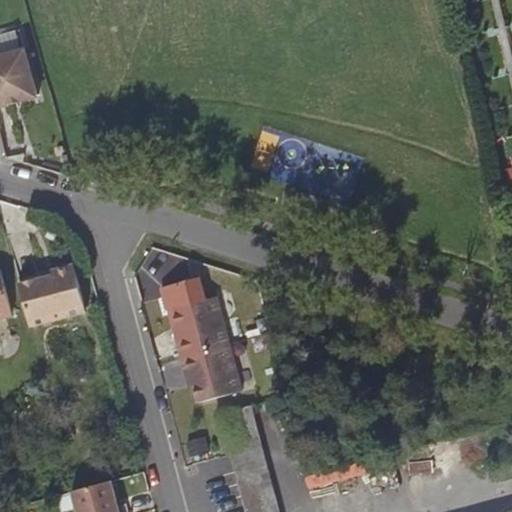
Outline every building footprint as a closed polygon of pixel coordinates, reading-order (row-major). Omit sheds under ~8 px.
[(0,109),(37,99),(24,51),(0,57),(0,109)] [(38,268),(19,273),(29,315),(85,301),(73,254),(51,260),(52,264),(38,268)] [(52,264),(51,260),(37,263),(38,268),(52,264)] [(0,317),(12,315),(1,271),(0,270),(0,317)] [(183,356),(230,343),(218,295),(173,306),(181,335),(178,336),(183,356)] [(230,343),(183,356),(187,372),(191,372),(198,399),(242,389),(230,343)] [(279,511),(256,424),(252,405),(220,414),(231,456),(245,511),(279,511)] [(120,511),(111,480),(73,490),(78,511),(120,511)]
